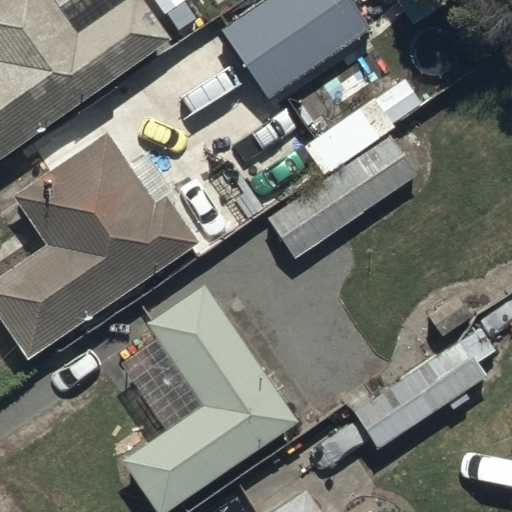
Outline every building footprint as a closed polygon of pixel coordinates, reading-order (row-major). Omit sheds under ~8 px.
[(0,0),(0,154),(171,31),(148,0),(110,0),(79,22),(62,0),(0,0)] [(369,23),(352,0),(254,0),(223,22),(272,91),(369,23)] [(105,125),(18,184),(52,236),(38,246),(0,271),(0,307),(29,350),(199,236),(166,186),(152,195),(105,125)] [(416,170),(388,129),(265,211),(296,253),(416,170)] [(202,391),(120,449),(160,506),(295,409),(201,278),(148,316),(202,391)] [(461,331),(350,403),(377,445),(488,372),(461,331)] [(328,511),(304,477),(255,511),(328,511)]
